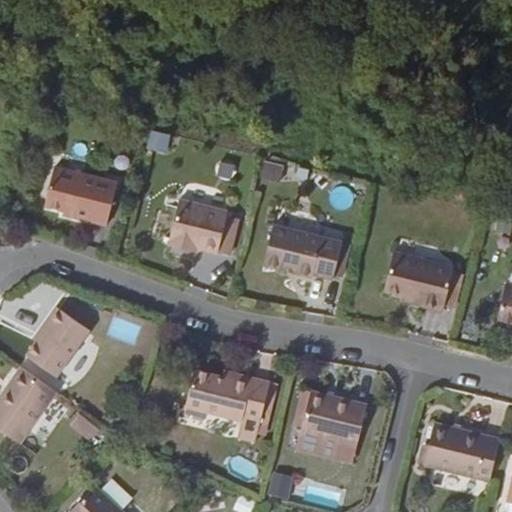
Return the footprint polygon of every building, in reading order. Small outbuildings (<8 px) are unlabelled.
[(151,129),(147,148),(168,152),(172,133),(151,129)] [(233,179),(235,162),(218,160),(216,177),(233,179)] [(277,182),(282,166),(263,161),(259,177),(277,182)] [(43,206),(61,211),(72,214),(71,217),(103,226),(116,183),(53,167),(43,206)] [(166,246),(187,251),(188,246),(197,248),(215,254),(226,211),(177,199),(166,246)] [(331,276),(340,243),(340,242),(272,225),(261,266),(278,270),(278,268),(294,270),(293,273),(311,277),(311,274),(330,279),(331,276)] [(347,245),(340,243),(331,276),(339,277),(347,245)] [(381,291),(399,295),(410,297),(408,304),(440,311),(451,267),(392,252),(381,291)] [(511,327),(511,284),(504,282),(494,323),(511,327)] [(410,297),(399,295),(398,301),(408,304),(410,297)] [(54,377),(87,331),(60,313),(57,310),(24,356),(54,377)] [(0,431),(18,444),(54,392),(19,367),(0,394),(0,431)] [(257,424),(267,383),(250,378),(248,384),(219,376),(193,370),(184,409),(212,415),(213,412),(239,419),(235,439),(253,443),(257,424)] [(248,384),(250,378),(220,371),(219,376),(248,384)] [(274,385),(267,383),(257,424),(264,426),(274,385)] [(354,446),(364,406),(309,392),(298,432),(354,446)] [(112,426),(122,413),(109,404),(99,417),(112,426)] [(89,441),(97,431),(78,414),(68,425),(89,441)] [(422,466),(487,481),(498,438),(434,422),(427,447),(423,464),(422,466)] [(416,463),(423,464),(427,447),(421,444),(416,463)] [(235,454),(227,468),(251,481),(258,467),(235,454)] [(281,497),(285,483),(271,480),(267,494),(281,497)] [(342,502),(345,490),(316,482),(312,493),(342,502)] [(120,511),(93,486),(67,511),(120,511)] [(168,511),(171,511),(183,499),(170,488),(158,502),(168,511)] [(222,507),(219,492),(196,495),(197,511),(222,507)] [(238,511),(253,511),(256,501),(237,496),(234,511),(238,511)]
